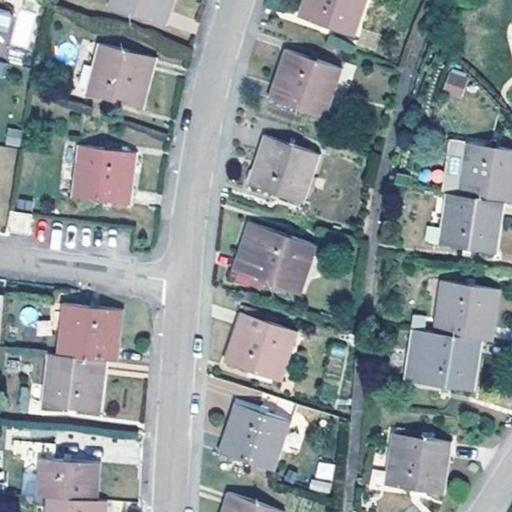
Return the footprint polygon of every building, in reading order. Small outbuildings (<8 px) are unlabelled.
[(172,0),(110,0),(107,8),(164,27),(172,0)] [(369,0),(303,0),(297,18),(357,40),(369,0)] [(6,12),(0,9),(0,27),(2,27),(8,24),(10,18),(6,12)] [(153,60),(102,46),(89,96),(139,110),(153,60)] [(340,69),(288,54),(273,104),(324,120),(340,69)] [(442,90),(461,98),(470,76),(450,68),(442,90)] [(321,154),(270,138),(254,189),(304,205),(321,154)] [(126,207),(135,155),(80,145),(72,198),(126,207)] [(511,151),(465,145),(458,196),(501,202),(511,203),(511,195),(511,151)] [(458,196),(449,194),(441,247),(494,254),(501,202),(458,196)] [(5,230),(27,233),(29,213),(8,210),(5,230)] [(317,249),(255,228),(239,279),(300,299),(317,249)] [(445,282),(437,335),(479,341),(489,343),(496,290),(445,282)] [(67,305),(62,357),(105,361),(115,362),(120,311),(67,305)] [(300,334),(248,317),(232,367),(282,384),(300,334)] [(471,393),(479,341),(437,335),(415,331),(409,384),(471,393)] [(105,361),(62,357),(52,357),(48,408),(100,414),(105,361)] [(294,425),(243,407),(226,456),(278,474),(294,425)] [(438,495),(448,444),(396,434),(385,485),(438,495)] [(51,499),(95,502),(97,465),(43,461),(40,499),(51,499)] [(332,480),(335,465),(318,462),(315,477),(332,480)] [(278,511),(234,497),(229,511),(278,511)] [(103,511),(104,502),(95,502),(51,499),(50,511),(103,511)]
